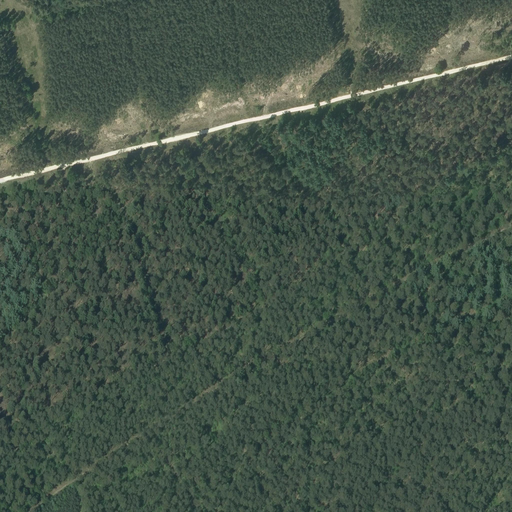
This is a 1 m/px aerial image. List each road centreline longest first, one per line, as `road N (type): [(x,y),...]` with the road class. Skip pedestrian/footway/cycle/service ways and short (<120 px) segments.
road 1 (track): [(0,180),(511,56)]
road 2 (track): [(30,420),(200,346),(462,178)]
road 3 (track): [(73,480),(413,277)]
road 4 (track): [(0,343),(132,228),(173,359)]
road 5 (track): [(263,442),(431,340)]
